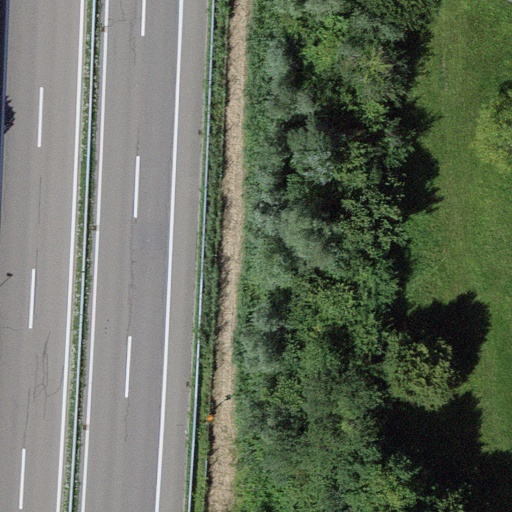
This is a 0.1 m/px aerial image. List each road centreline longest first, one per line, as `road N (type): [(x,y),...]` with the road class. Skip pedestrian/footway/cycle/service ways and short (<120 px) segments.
road 1 (motorway): [(46,0),(25,511)]
road 2 (motorway): [(122,511),(143,0)]
